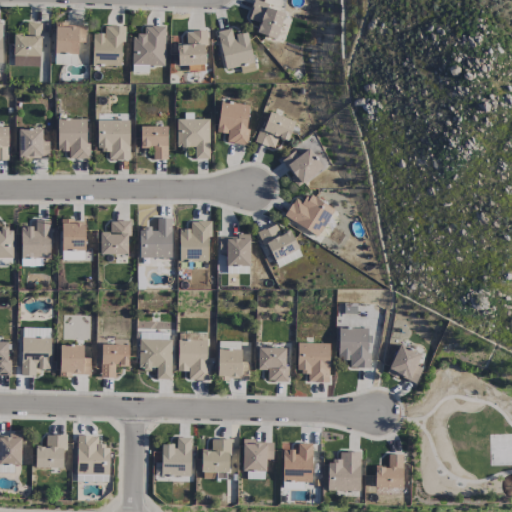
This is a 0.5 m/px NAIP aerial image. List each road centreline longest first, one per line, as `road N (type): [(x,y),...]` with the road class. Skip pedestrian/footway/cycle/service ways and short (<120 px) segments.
road 1 (residential): [(0,404),(372,412)]
road 2 (residential): [(0,191),(245,190)]
